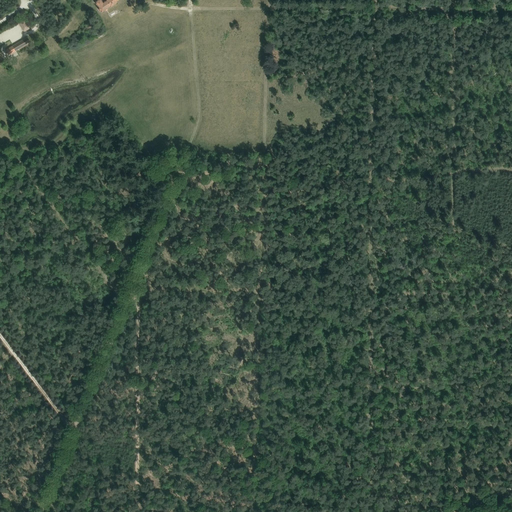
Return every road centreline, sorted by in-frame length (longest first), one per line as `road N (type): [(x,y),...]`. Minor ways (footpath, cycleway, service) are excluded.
road 1 (track): [(187,0),(197,118),(128,291),(132,511)]
road 2 (track): [(511,7),(188,9),(122,0),(51,41),(23,0)]
road 3 (track): [(375,0),(371,511)]
road 4 (track): [(267,9),(252,511)]
road 5 (track): [(258,291),(128,291),(35,511)]
road 6 (track): [(454,0),(450,221)]
